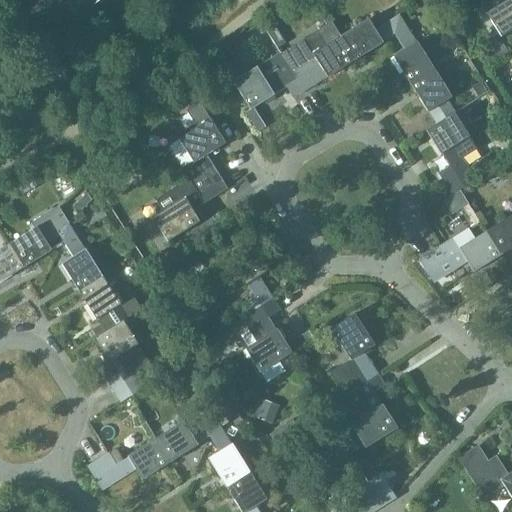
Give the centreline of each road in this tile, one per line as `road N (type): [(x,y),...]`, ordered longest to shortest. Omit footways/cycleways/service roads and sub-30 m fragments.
road 1 (residential): [(368,138),(345,131),(327,137),(285,168),(281,192),(315,258),(393,277)]
road 2 (residential): [(0,338),(33,343),(79,412),(59,474)]
road 3 (residential): [(410,511),(504,378)]
road 4 (residential): [(393,277),(409,215),(394,167),(368,138)]
road 5 (residential): [(504,378),(393,277)]
